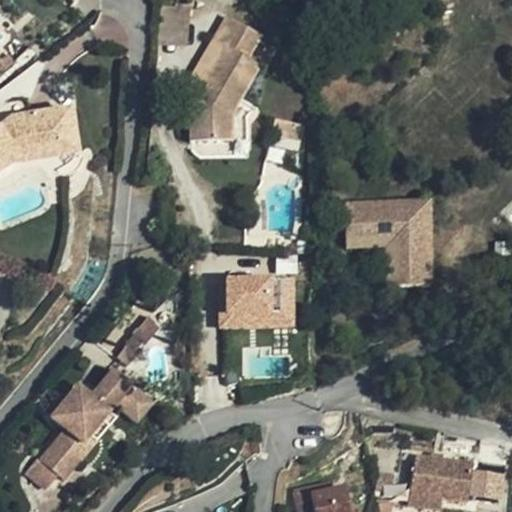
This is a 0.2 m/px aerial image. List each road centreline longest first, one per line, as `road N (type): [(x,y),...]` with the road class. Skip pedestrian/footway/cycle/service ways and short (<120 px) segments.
road 1 (residential): [(103,511),(152,459),(206,426),(327,399),(435,347),(511,298)]
road 2 (residential): [(0,422),(101,291),(118,245),(142,0)]
